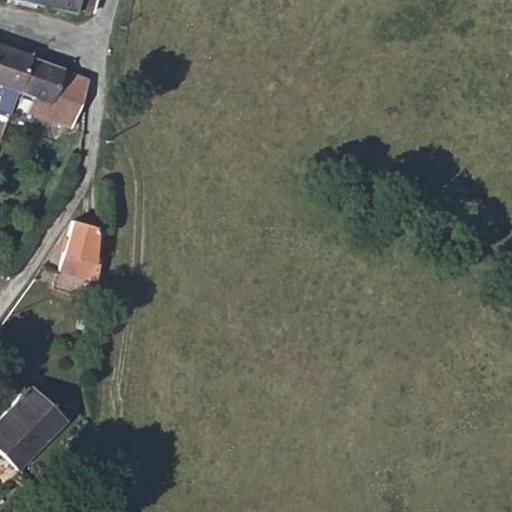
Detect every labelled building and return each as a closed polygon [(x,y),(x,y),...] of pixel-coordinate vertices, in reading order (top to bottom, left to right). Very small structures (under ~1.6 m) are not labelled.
[(73,8),(74,0),(22,0),(72,11),(73,8)] [(74,0),(73,8),(90,12),(92,0),(74,0)] [(0,85),(13,91),(26,55),(0,44),(0,85)] [(23,112),(65,129),(86,79),(26,55),(13,91),(8,103),(24,109),(23,112)] [(57,270),(94,281),(100,225),(70,219),(57,270)] [(0,413),(0,458),(10,468),(61,420),(28,386),(0,413)]
